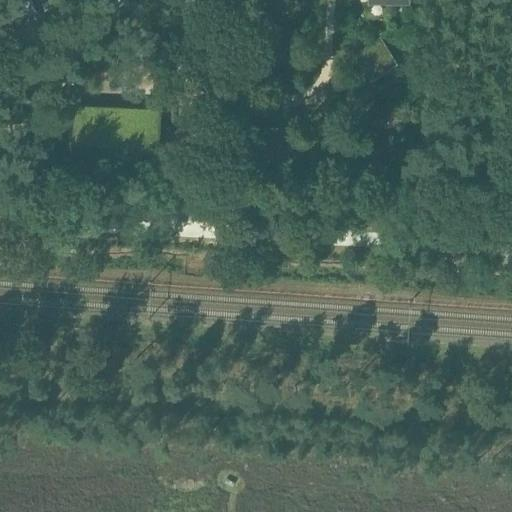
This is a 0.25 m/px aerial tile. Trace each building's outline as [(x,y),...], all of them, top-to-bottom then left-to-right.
[(44,11),(53,8),(50,0),(42,3),(44,11)] [(33,1),(0,11),(0,26),(16,22),(17,27),(27,24),(26,19),(37,15),(33,1)] [(147,19),(136,23),(139,33),(150,30),(147,19)] [(244,64),(226,26),(211,33),(221,54),(217,56),(222,67),(226,65),(229,71),(244,64)] [(296,29),(266,28),(265,58),(295,59),(296,29)] [(362,37),(354,41),(360,51),(355,55),(370,80),(396,62),(380,38),(368,46),(362,37)] [(6,40),(0,49),(0,53),(10,60),(18,48),(6,40)] [(357,92),(348,90),(346,101),(355,103),(357,92)] [(161,110),(77,104),(73,160),(157,166),(161,110)] [(0,149),(32,146),(30,129),(11,131),(10,125),(0,125),(0,149)] [(287,128),(254,129),(255,163),(289,161),(287,128)] [(397,136),(385,136),(386,145),(398,144),(397,136)] [(350,141),(340,169),(368,178),(378,150),(350,141)]
